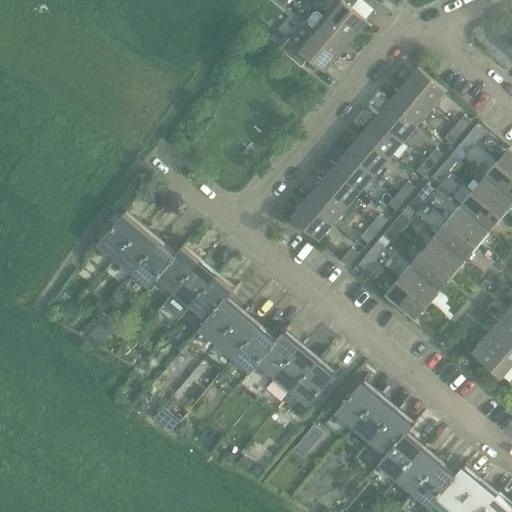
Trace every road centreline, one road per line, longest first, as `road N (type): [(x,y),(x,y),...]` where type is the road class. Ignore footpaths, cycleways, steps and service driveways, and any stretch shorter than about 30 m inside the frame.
road 1 (residential): [(511,451),(239,227)]
road 2 (residential): [(239,227),(401,42),(433,26)]
